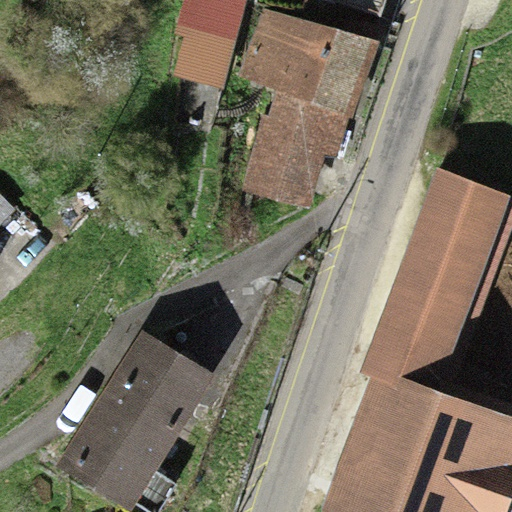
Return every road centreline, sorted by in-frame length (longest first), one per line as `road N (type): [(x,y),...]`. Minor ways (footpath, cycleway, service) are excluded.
road 1 (residential): [(363,238),(222,269),(140,316),(93,376),(0,463)]
road 2 (tertiary): [(280,511),(305,406),(363,238)]
road 3 (tertiary): [(363,238),(444,0)]
